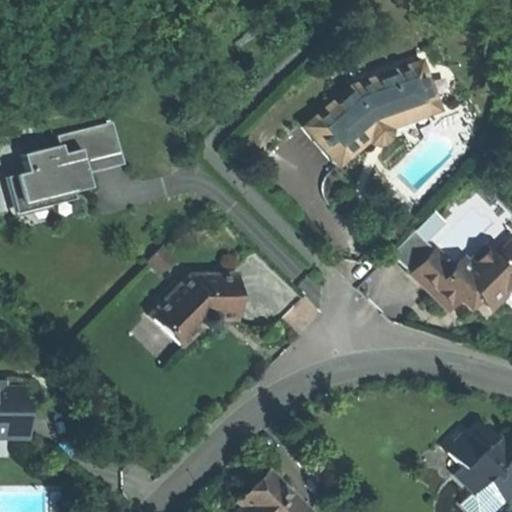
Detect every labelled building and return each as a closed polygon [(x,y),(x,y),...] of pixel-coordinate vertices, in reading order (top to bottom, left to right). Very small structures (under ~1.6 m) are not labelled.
[(320,149),(335,166),(372,135),(380,130),(428,114),(411,65),(349,86),(301,127),(320,149)] [(25,172),(5,177),(12,205),(47,196),(49,205),(62,202),(73,199),(71,191),(88,187),(84,173),(81,162),(119,153),(111,122),(56,136),(58,145),(20,154),(25,172)] [(122,164),(119,153),(81,162),(84,173),(122,164)] [(50,208),(49,205),(47,196),(12,205),(5,177),(2,178),(12,217),(50,208)] [(431,214),(412,232),(422,243),(441,224),(431,214)] [(412,232),(389,256),(411,278),(434,254),(422,243),(412,232)] [(425,292),(443,311),(455,299),(459,304),(472,304),(476,300),(487,311),(504,294),(500,291),(511,279),(511,247),(508,243),(495,256),(485,246),(465,265),(460,260),(450,270),(434,254),(411,278),(425,292)] [(145,261),(158,273),(172,259),(159,247),(145,261)] [(188,275),(147,315),(179,346),(190,336),(200,326),(203,328),(210,328),(214,323),(214,320),(234,319),(234,275),(188,275)] [(511,279),(500,291),(504,294),(511,302),(511,279)] [(0,439),(5,440),(23,440),(23,391),(0,390),(0,439)] [(501,502),(502,503),(511,493),(511,452),(508,456),(494,441),(492,439),(492,438),(477,422),(466,433),(459,425),(442,441),(450,450),(464,464),(452,475),(470,494),(482,483),(501,502)] [(438,460),(452,475),(464,464),(450,450),(438,460)] [(240,508),(236,511),(305,511),(266,472),(256,481),(250,488),(255,493),(240,508)] [(467,511),(490,511),(501,502),(482,483),(470,494),(460,504),(467,511)] [(235,502),(240,508),(255,493),(250,488),(235,502)]
